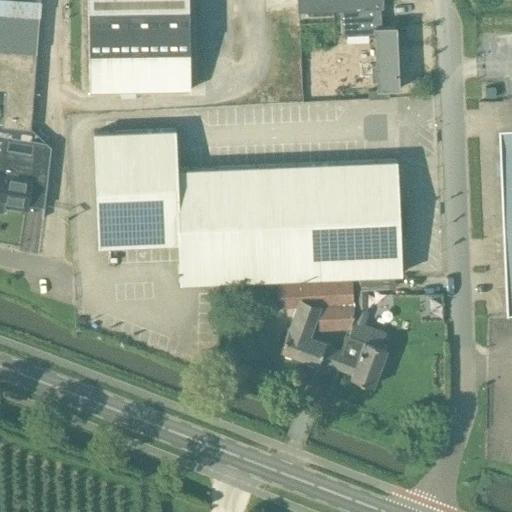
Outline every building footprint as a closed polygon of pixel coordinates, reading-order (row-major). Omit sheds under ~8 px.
[(87,0),(89,91),(190,89),(188,0),(87,0)] [(379,3),(340,5),(342,36),(374,35),(377,90),(367,90),(367,98),(388,97),(388,89),(397,89),(394,25),(381,25),(379,3)] [(0,89),(5,90),(2,126),(31,128),(39,16),(0,12),(0,89)] [(175,128),(93,131),(98,245),(178,241),(180,282),(401,272),(396,159),(177,168),(175,128)] [(4,204),(26,207),(29,189),(45,191),(49,146),(43,141),(37,140),(34,154),(0,148),(0,209),(2,210),(4,204)] [(503,227),(506,312),(511,311),(511,142),(499,143),(503,227)] [(342,349),(336,367),(352,373),(350,377),(373,386),(387,348),(380,345),(385,332),(365,325),(369,312),(368,289),(375,289),(375,277),(355,278),(357,312),(343,350),(342,349)] [(319,360),(336,367),(342,349),(325,343),(326,340),(310,334),(312,329),(349,327),(354,314),(352,280),(276,283),(277,306),(297,305),(280,350),(318,364),(319,360)]
